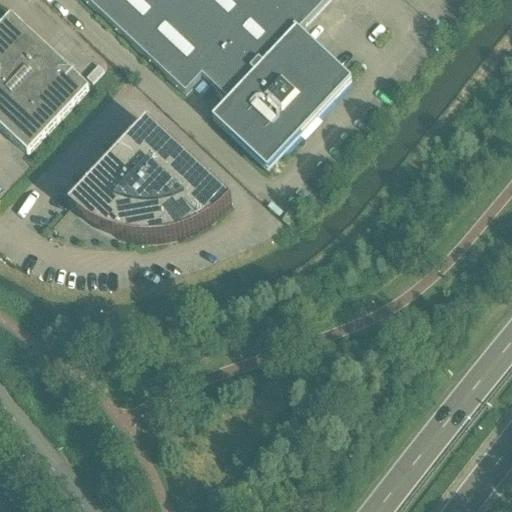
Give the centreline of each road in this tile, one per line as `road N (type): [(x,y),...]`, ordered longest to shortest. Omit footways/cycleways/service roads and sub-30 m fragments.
road 1 (primary): [(511,341),(383,511)]
road 2 (unclassified): [(84,511),(0,404)]
